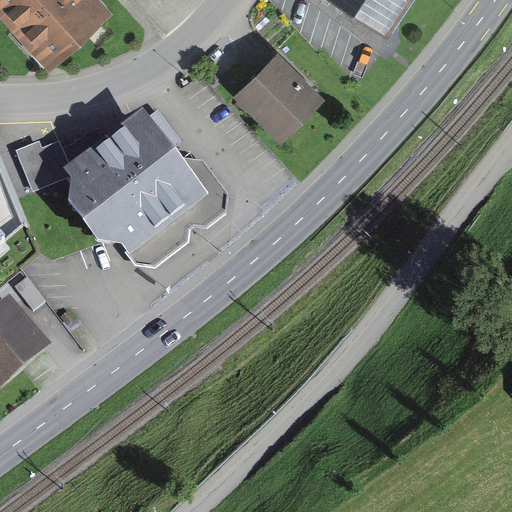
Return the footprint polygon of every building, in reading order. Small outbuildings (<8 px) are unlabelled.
[(106,9),(97,0),(0,0),(0,5),(50,60),(106,9)] [(354,0),(390,24),(406,0),(354,0)] [(320,96),(278,55),(239,93),(281,135),(320,96)] [(143,125),(72,177),(129,254),(200,203),(143,125)] [(0,385),(42,350),(8,310),(0,316),(0,385)]
